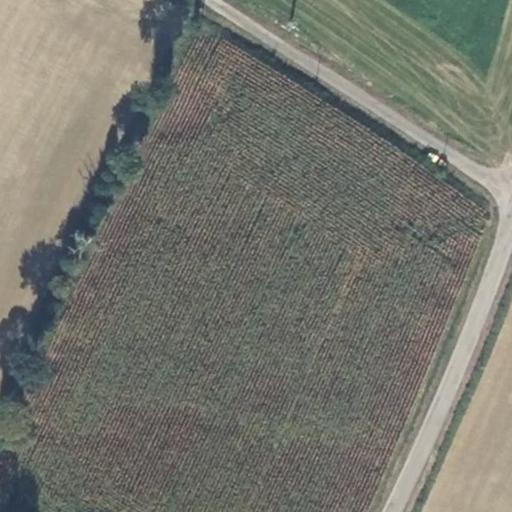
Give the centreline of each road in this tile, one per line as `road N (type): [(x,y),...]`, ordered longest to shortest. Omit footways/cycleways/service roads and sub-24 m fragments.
road 1 (track): [(203,0),(511,189)]
road 2 (tertiary): [(391,511),(479,326),(511,220)]
